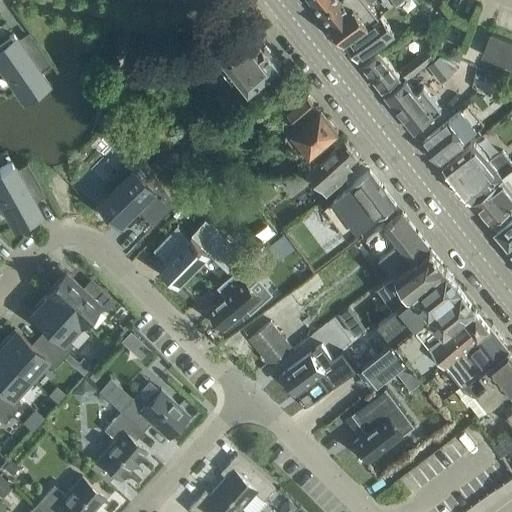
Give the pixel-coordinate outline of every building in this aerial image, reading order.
[(311,0),(345,42),(380,15),(367,0),(311,0)] [(380,15),(345,42),(358,59),(381,42),(395,32),(391,27),(381,14),(380,15)] [(213,39),(252,88),(280,63),(282,62),(281,60),(280,60),(255,28),(253,26),(251,28),(252,28),(240,37),(233,28),(228,27),(213,39)] [(482,54),(511,66),(511,40),(491,32),(482,54)] [(0,42),(0,56),(24,92),(26,91),(24,88),(31,83),(33,85),(45,77),(41,71),(52,63),(38,43),(26,50),(14,33),(0,42)] [(450,56),(460,60),(465,50),(454,45),(450,56)] [(400,70),(407,79),(435,57),(428,48),(400,70)] [(362,64),(383,90),(401,76),(380,50),(362,64)] [(494,84),(511,88),(511,75),(497,72),(477,67),(474,79),(494,84)] [(386,95),(415,131),(442,109),(423,85),(416,91),(406,78),(386,95)] [(317,107),(318,106),(308,95),(288,111),(297,123),(286,132),(305,156),(324,142),(339,129),(327,114),(324,116),(317,107)] [(449,118),(423,140),(440,161),(466,139),(478,129),(462,108),(449,118)] [(172,138),(161,124),(142,138),(153,152),(172,138)] [(322,184),(317,188),(322,194),(336,183),(352,171),(351,170),(347,166),(360,155),(346,138),(308,168),(322,184)] [(475,141),(444,166),(470,201),(471,200),(502,175),(511,167),(511,161),(503,150),(490,159),(475,141)] [(114,192),(103,202),(120,219),(136,204),(138,202),(142,207),(140,209),(155,224),(177,202),(140,147),(104,182),(114,192)] [(16,167),(12,160),(0,166),(0,168),(1,170),(0,170),(0,190),(16,220),(38,208),(28,189),(40,183),(28,160),(16,167)] [(322,206),(335,223),(347,213),(361,230),(397,203),(371,169),(322,206)] [(511,170),(473,202),(491,224),(510,209),(511,211),(511,170)] [(511,211),(510,209),(491,224),(497,230),(511,217),(511,211)] [(387,223),(367,240),(379,255),(378,256),(392,273),(395,271),(412,258),(414,256),(430,244),(403,211),(387,223)] [(511,217),(497,230),(510,246),(511,244),(511,217)] [(171,275),(169,276),(178,285),(211,251),(229,268),(243,254),(207,218),(190,235),(179,223),(163,240),(175,251),(161,265),(171,275)] [(265,232),(282,252),(295,242),(278,221),(265,232)] [(398,274),(383,284),(391,297),(394,295),(399,303),(407,297),(447,266),(432,247),(398,274)] [(375,258),(369,263),(376,272),(382,266),(375,258)] [(226,294),(209,308),(225,327),(247,307),(261,295),(252,285),(263,275),(248,259),(218,285),(226,294)] [(379,323),(360,337),(367,347),(387,332),(394,340),(395,341),(464,288),(464,287),(463,286),(449,269),(448,267),(446,269),(431,281),(398,308),(379,323)] [(49,291),(86,324),(102,306),(107,310),(116,300),(97,283),(89,292),(66,271),(49,291)] [(424,377),(449,357),(491,324),(478,307),(479,306),(477,304),(477,305),(464,288),(395,341),(394,340),(363,365),(378,383),(410,359),(424,377)] [(54,331),(46,340),(65,356),(73,347),(69,343),(86,324),(49,291),(37,304),(38,305),(33,311),(54,331)] [(261,326),(249,336),(272,363),(284,353),(293,345),(271,318),(261,326)] [(449,357),(446,360),(462,380),(466,378),(508,345),(495,329),(495,328),(492,325),(493,324),(492,323),(491,324),(449,357)] [(0,344),(0,348),(35,380),(51,362),(56,366),(65,356),(46,340),(38,348),(17,329),(11,335),(10,333),(0,344)] [(323,342),(283,372),(297,391),(318,376),(324,371),(335,385),(357,369),(343,350),(333,357),(323,342)] [(466,378),(462,380),(464,382),(467,380),(470,378),(489,403),(511,386),(511,387),(511,348),(510,346),(509,347),(508,345),(466,378)] [(0,384),(3,387),(0,390),(0,400),(13,412),(22,403),(17,399),(35,380),(0,348),(0,384)] [(115,371),(97,388),(121,410),(141,427),(149,419),(169,437),(190,414),(161,388),(149,402),(115,371)] [(58,385),(49,394),(59,403),(67,394),(58,385)] [(387,386),(352,412),(367,431),(354,441),(368,460),(416,424),(387,386)] [(511,418),(511,395),(501,404),(511,418)] [(0,417),(5,422),(13,412),(0,400),(0,417)] [(99,457),(91,466),(108,481),(116,473),(122,478),(147,450),(133,436),(141,427),(121,410),(104,428),(116,438),(99,457)] [(495,445),(502,455),(511,447),(511,434),(511,433),(495,445)] [(226,476),(219,485),(242,505),(255,491),(264,499),(275,487),(238,452),(224,467),(224,474),(226,476)] [(54,484),(38,502),(48,511),(63,511),(65,511),(66,511),(91,511),(106,496),(83,475),(65,494),(54,484)] [(242,505),(219,485),(211,493),(209,492),(202,492),(188,507),(194,511),(248,511),(242,506),(242,505)] [(48,511),(38,502),(28,511),(48,511)]
